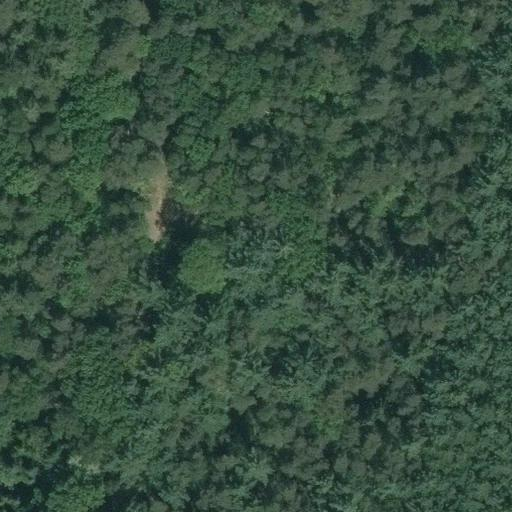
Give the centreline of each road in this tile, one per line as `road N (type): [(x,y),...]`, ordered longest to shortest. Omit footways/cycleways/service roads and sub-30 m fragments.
road 1 (track): [(80,511),(164,0)]
road 2 (track): [(133,195),(511,261)]
